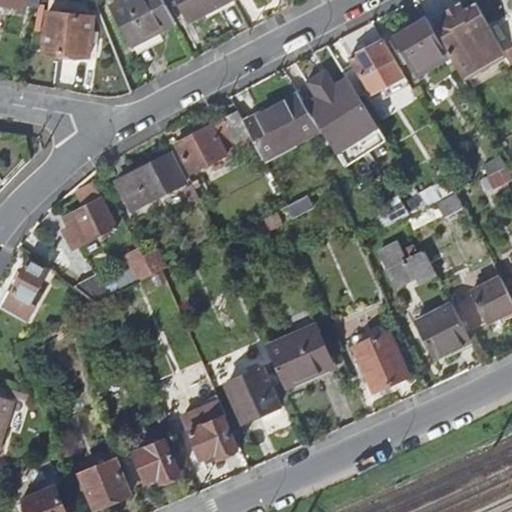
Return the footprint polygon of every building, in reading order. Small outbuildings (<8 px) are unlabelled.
[(0,0),(0,7),(27,12),(27,9),(38,11),(39,0),(0,0)] [(129,0),(115,8),(134,46),(177,24),(165,0),(129,0)] [(179,0),(192,23),(236,0),(179,0)] [(437,28),(454,57),(465,76),(504,52),(477,3),(437,28)] [(95,18),(48,14),(45,53),(92,57),(95,18)] [(399,36),(422,77),(454,57),(437,28),(431,17),(399,36)] [(396,60),(385,42),(354,58),(370,88),(377,85),(371,74),(396,60)] [(308,104),(324,128),(350,167),(389,141),(350,78),(333,88),(323,74),(308,83),(317,99),(308,104)] [(247,125),(253,136),(266,158),(324,128),(308,104),(302,95),(247,125)] [(228,121),(179,146),(194,174),(230,157),(226,151),(253,136),(247,125),(240,112),(226,119),(228,121)] [(174,154),(120,183),(134,210),(150,201),(152,204),(190,184),(174,154)] [(511,177),(511,172),(507,163),(486,174),(492,188),(511,177)] [(458,189),(472,182),(464,169),(436,186),(443,197),(458,189)] [(457,193),(443,200),(449,213),(464,205),(457,193)] [(405,204),(411,215),(426,207),(419,195),(405,204)] [(377,210),(388,227),(411,215),(405,204),(401,197),(377,210)] [(103,198),(65,219),(81,247),(119,226),(103,198)] [(433,205),(413,215),(418,225),(438,215),(433,205)] [(383,249),(391,267),(390,267),(400,286),(437,268),(427,247),(410,255),(402,240),(383,249)] [(146,257),(156,274),(165,270),(170,267),(161,249),(146,257)] [(100,275),(76,287),(99,304),(117,294),(156,274),(146,257),(133,263),(136,270),(106,285),(100,275)] [(32,260),(4,302),(26,317),(34,305),(30,303),(51,273),(32,260)] [(472,280),(477,291),(503,278),(498,267),(472,280)] [(474,293),(489,323),(511,311),(511,295),(503,278),(477,291),(474,293)] [(419,322),(437,359),(473,340),(455,303),(419,322)] [(269,347),(287,387),(312,376),(311,373),(334,363),(317,325),(269,347)] [(358,346),(377,390),(411,375),(392,332),(358,346)] [(230,386),(247,424),(282,408),(266,370),(230,386)] [(0,397),(0,451),(17,403),(0,397)] [(186,416),(205,459),(220,453),(222,458),(241,449),(228,419),(231,418),(223,400),(186,416)] [(126,461),(136,485),(149,479),(150,481),(162,476),(165,483),(184,475),(169,441),(139,453),(141,455),(126,461)] [(83,474),(98,510),(133,495),(117,459),(83,474)] [(28,498),(33,511),(70,511),(60,486),(28,498)]
